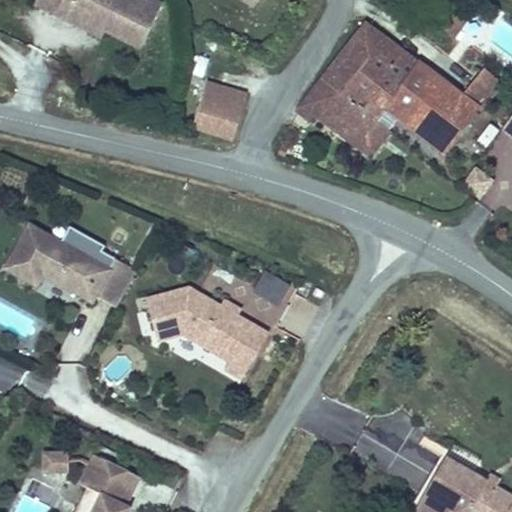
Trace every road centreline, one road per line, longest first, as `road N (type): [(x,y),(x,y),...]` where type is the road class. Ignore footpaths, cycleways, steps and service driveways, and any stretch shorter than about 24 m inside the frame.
road 1 (unclassified): [(400,226),(244,488)]
road 2 (tertiary): [(0,116),(251,176)]
road 3 (residential): [(55,396),(244,488)]
road 4 (tertiary): [(341,0),(262,133),(251,176)]
road 5 (tertiary): [(251,176),(400,226)]
road 6 (unknown): [(294,403),(430,477)]
road 7 (tertiary): [(400,226),(511,296)]
